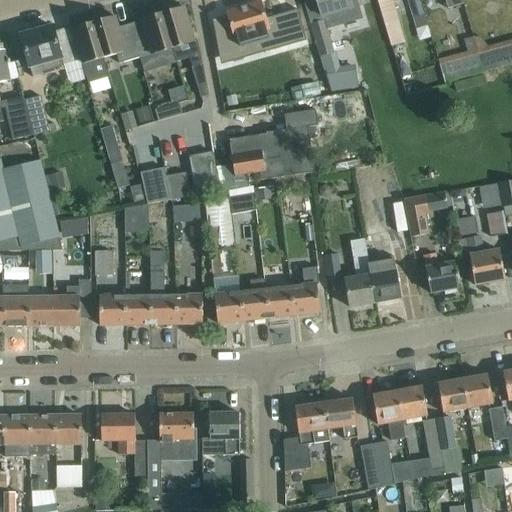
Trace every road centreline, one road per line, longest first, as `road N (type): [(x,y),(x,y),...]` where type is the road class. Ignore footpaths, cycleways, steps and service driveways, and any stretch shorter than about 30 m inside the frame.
road 1 (residential): [(0,368),(268,363)]
road 2 (residential): [(268,363),(511,319)]
road 3 (residential): [(268,363),(271,511)]
